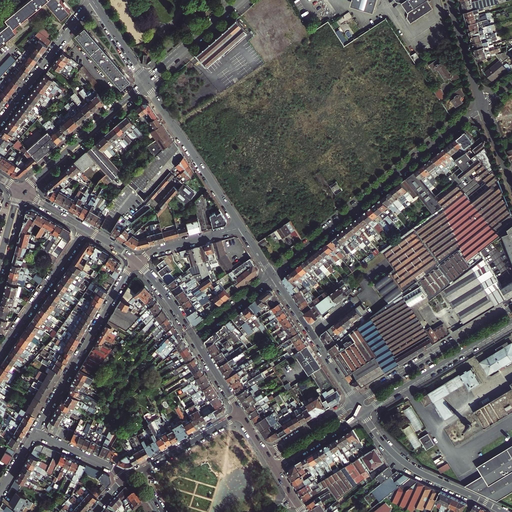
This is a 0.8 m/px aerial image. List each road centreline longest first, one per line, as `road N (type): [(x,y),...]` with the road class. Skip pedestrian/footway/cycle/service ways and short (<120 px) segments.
road 1 (residential): [(272,274),(481,105)]
road 2 (residential): [(135,260),(34,432)]
road 3 (tertiary): [(511,307),(355,402)]
road 4 (residential): [(361,411),(402,461),(503,511)]
road 5 (tertiary): [(361,411),(511,320)]
road 6 (tertiary): [(144,81),(241,227)]
road 7 (tertiary): [(21,191),(144,81)]
road 8 (residential): [(0,121),(92,0)]
road 9 (residential): [(85,229),(0,351)]
road 10 (tertiary): [(144,81),(238,0)]
